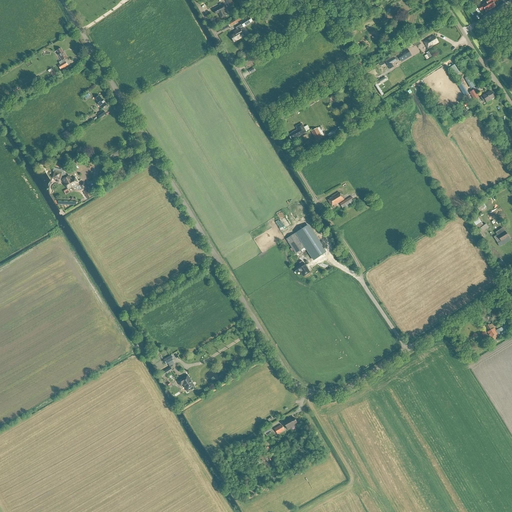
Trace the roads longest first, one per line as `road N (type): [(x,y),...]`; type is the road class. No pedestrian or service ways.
road 1 (unclassified): [(62,0),(279,363),(303,389),(344,389),(511,277)]
road 2 (track): [(407,351),(194,0)]
road 3 (unclassified): [(511,109),(443,0)]
